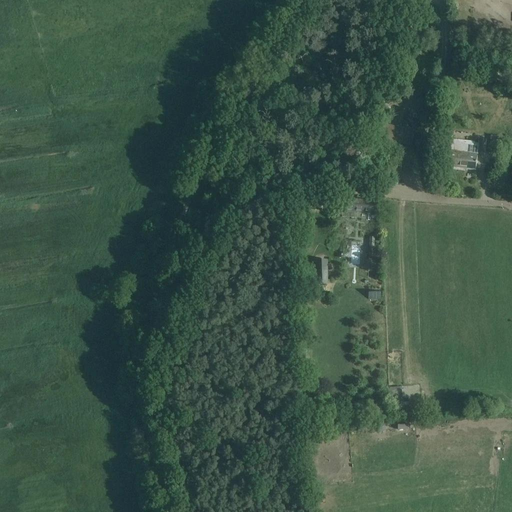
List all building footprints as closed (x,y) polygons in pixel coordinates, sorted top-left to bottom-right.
[(414,130),(380,126),(378,141),(412,145),(414,130)] [(451,152),(449,168),(476,171),(478,155),(478,156),(479,153),(485,154),(487,141),(479,140),(479,144),(475,144),(475,143),(453,140),(451,152)] [(290,198),(290,209),(294,209),(295,217),(293,217),(294,231),(303,231),(302,198),(290,198)] [(343,200),(342,210),(342,218),(361,219),(361,221),(374,222),(374,215),(375,215),(376,202),(343,200)] [(327,261),(314,261),(315,286),(328,285),(327,261)] [(379,299),(379,291),(367,291),(367,300),(379,299)] [(409,423),(397,422),(396,430),(409,431),(409,423)]
